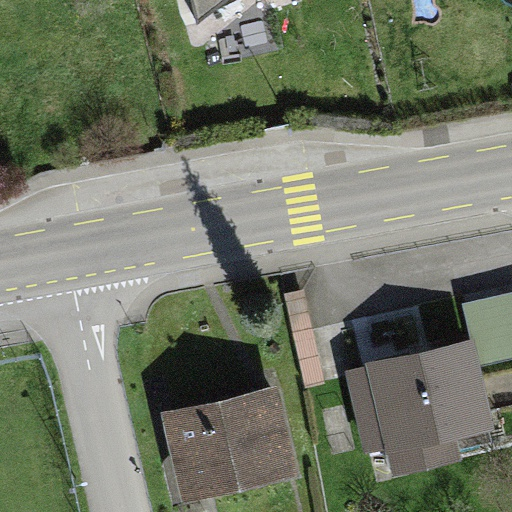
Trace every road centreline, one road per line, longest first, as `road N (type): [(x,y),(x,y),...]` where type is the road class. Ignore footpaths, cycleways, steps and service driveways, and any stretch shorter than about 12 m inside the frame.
road 1 (primary): [(511,166),(58,254)]
road 2 (residential): [(58,254),(120,511)]
